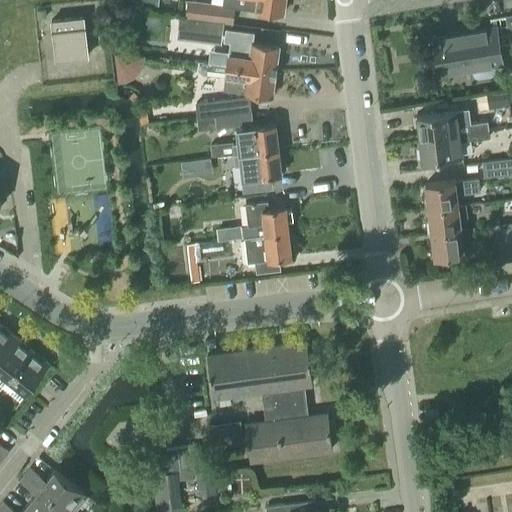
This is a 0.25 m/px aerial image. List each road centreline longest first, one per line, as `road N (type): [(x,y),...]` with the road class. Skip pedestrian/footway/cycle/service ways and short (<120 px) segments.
road 1 (residential): [(384,301),(346,0)]
road 2 (residential): [(98,326),(384,301)]
road 3 (residential): [(410,511),(384,301)]
road 4 (residential): [(0,481),(91,365),(98,326)]
road 5 (residential): [(12,282),(25,246),(11,145),(0,141)]
road 6 (residential): [(384,301),(511,284)]
